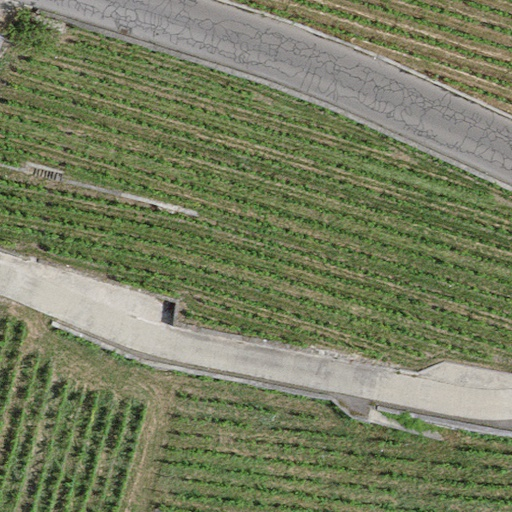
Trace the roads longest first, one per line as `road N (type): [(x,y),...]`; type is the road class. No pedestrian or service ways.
road 1 (track): [(0,278),(150,340),(475,404),(511,404)]
road 2 (secondary): [(123,0),(337,69),(511,149)]
